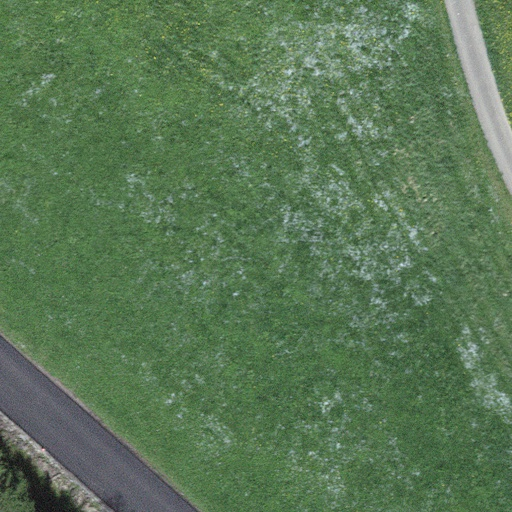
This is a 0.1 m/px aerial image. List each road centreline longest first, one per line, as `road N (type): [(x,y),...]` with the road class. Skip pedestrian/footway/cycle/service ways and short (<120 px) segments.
road 1 (unclassified): [(160,511),(0,368)]
road 2 (track): [(453,0),(492,128),(511,166)]
